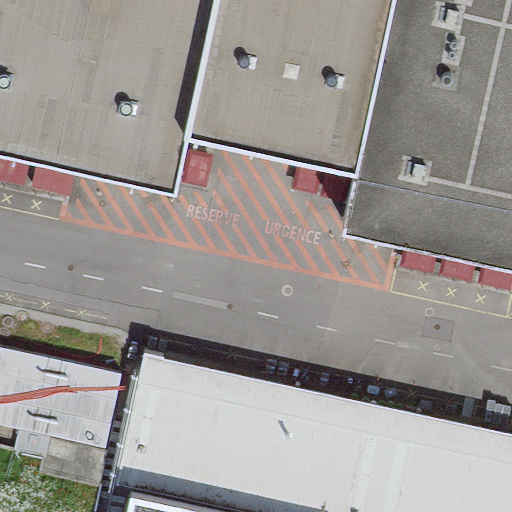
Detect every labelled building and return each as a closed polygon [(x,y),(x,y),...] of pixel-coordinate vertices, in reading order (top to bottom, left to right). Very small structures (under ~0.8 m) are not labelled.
[(0,0),(0,155),(77,173),(176,195),(188,137),(219,0),(0,0)] [(359,176),(396,0),(219,0),(188,137),(359,176)] [(511,0),(396,0),(359,176),(349,220),(511,255),(511,0)] [(0,423),(109,447),(125,373),(3,346),(0,358),(0,423)] [(511,511),(511,433),(153,351),(123,481),(144,486),(262,511),(511,511)] [(139,511),(238,511),(144,491),(139,511)]
